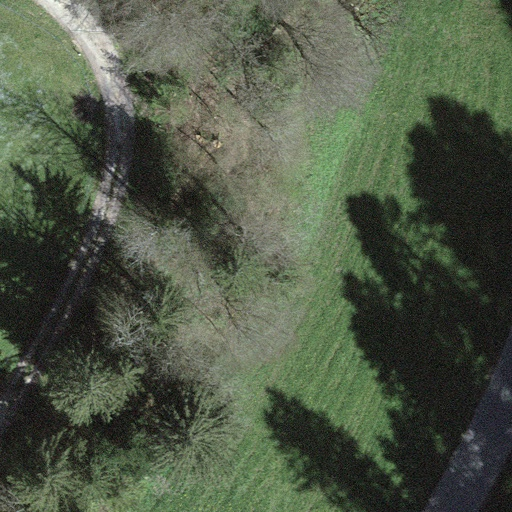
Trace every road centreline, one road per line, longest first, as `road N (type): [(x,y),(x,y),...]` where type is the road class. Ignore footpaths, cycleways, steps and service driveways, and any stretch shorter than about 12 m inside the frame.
road 1 (track): [(0,432),(74,296),(122,168),(124,135),(101,57),(57,0)]
road 2 (tertiary): [(511,389),(452,511)]
